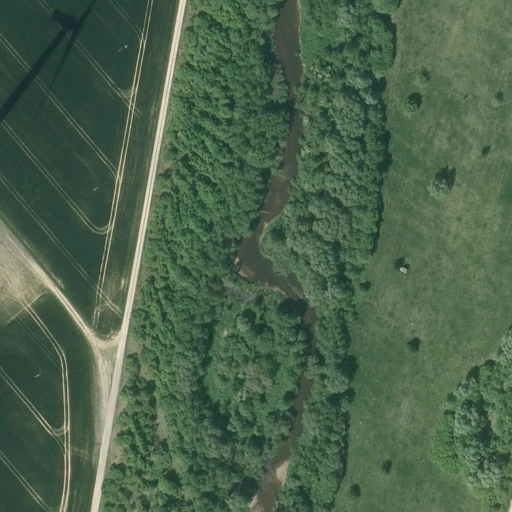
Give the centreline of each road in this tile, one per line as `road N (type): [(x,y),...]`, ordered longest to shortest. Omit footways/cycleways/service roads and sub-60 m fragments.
road 1 (track): [(184,0),(93,511)]
road 2 (track): [(124,329),(195,511)]
